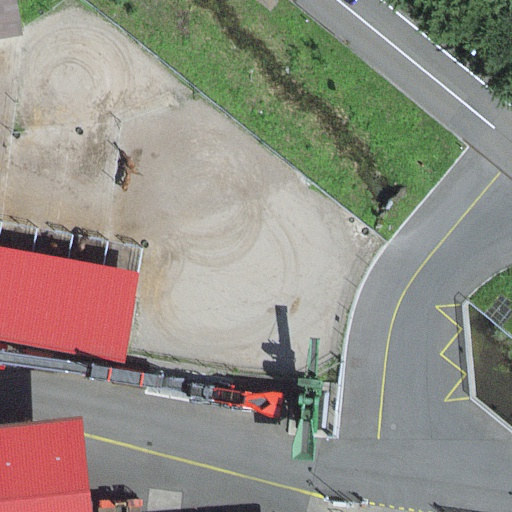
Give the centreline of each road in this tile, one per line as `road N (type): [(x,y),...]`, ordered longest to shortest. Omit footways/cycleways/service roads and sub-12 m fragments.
road 1 (tertiary): [(335,0),(511,145)]
road 2 (unclassified): [(511,497),(332,467)]
